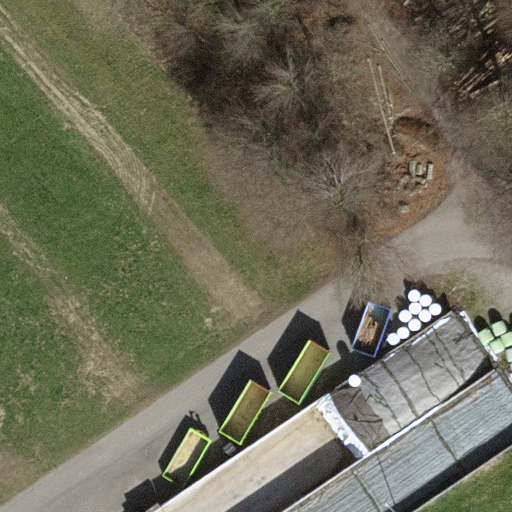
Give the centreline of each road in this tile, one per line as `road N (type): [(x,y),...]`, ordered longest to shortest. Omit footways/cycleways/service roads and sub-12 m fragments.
road 1 (track): [(493,187),(23,511)]
road 2 (track): [(358,0),(493,187)]
